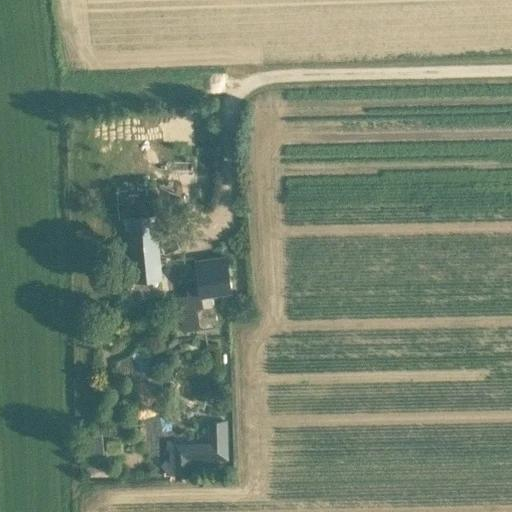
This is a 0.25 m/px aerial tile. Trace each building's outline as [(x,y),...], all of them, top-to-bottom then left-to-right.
[(124,215),(129,215),(155,212),(153,192),(122,195),(124,215)] [(142,244),(138,244),(131,245),(134,280),(161,277),(158,242),(151,243),(149,227),(141,228),(142,244)] [(197,259),(199,277),(185,279),(189,307),(199,306),(201,326),(218,323),(216,305),(214,305),(212,292),(232,289),(227,255),(212,257),(197,259)] [(209,420),(210,440),(175,441),(176,476),(190,475),(190,457),(228,456),(227,419),(209,420)] [(104,447),(92,448),(93,457),(105,456),(104,447)]
